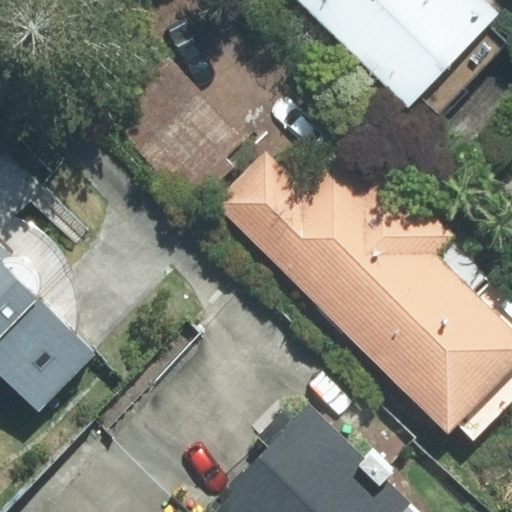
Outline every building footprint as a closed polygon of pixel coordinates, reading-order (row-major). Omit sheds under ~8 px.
[(493,20),(472,0),(294,0),(404,110),(493,20)] [(175,197),(239,132),(184,77),(119,143),(175,197)] [(261,144),(206,199),(456,451),(511,395),(511,308),(349,144),(305,188),(261,144)] [(511,172),(493,192),(511,210),(511,172)] [(3,240),(0,236),(0,387),(33,419),(93,357),(39,305),(75,268),(24,219),(3,240)] [(378,412),(350,441),(306,398),(200,508),(204,511),(424,511),(386,475),(413,447),(378,412)]
